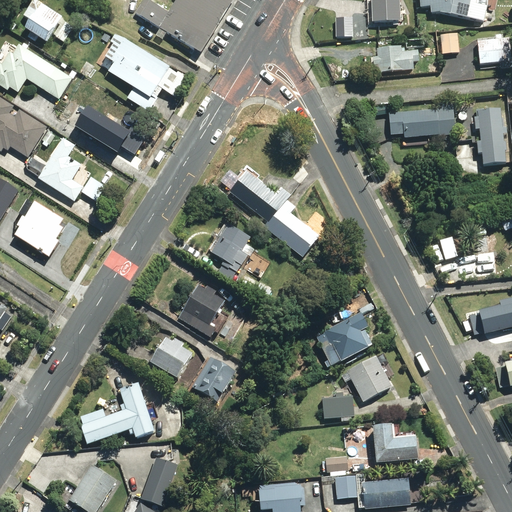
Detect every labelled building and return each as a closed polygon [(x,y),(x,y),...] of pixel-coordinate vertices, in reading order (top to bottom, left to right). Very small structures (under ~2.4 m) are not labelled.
[(144,0),(137,13),(201,51),(231,0),(176,0),(169,13),(148,0),(144,0)] [(371,0),(372,26),(400,25),(399,0),(371,0)] [(440,17),(484,25),(487,10),(476,8),(477,0),(419,0),(420,11),(430,10),(431,18),(440,17)] [(24,34),(44,47),(61,20),(33,2),(22,19),(30,24),(24,34)] [(335,21),(335,40),(353,39),(352,21),(335,21)] [(55,39),(63,45),(73,30),(62,23),(54,35),(57,36),(55,39)] [(89,28),(83,35),(99,48),(105,40),(89,28)] [(440,38),(442,57),(459,56),(457,36),(440,38)] [(479,68),(511,65),(509,42),(478,45),(479,68)] [(159,89),(170,73),(124,43),(111,63),(115,65),(108,75),(133,92),(127,102),(148,116),(163,92),(159,89)] [(26,82),(58,103),(72,82),(17,47),(3,69),(0,66),(0,89),(7,94),(9,90),(17,96),(26,82)] [(378,69),(379,76),(413,73),(413,65),(419,65),(418,54),(401,56),(400,50),(377,52),(377,60),(372,61),(373,69),(378,69)] [(68,66),(78,73),(83,65),(73,58),(68,66)] [(74,85),(80,89),(85,83),(78,79),(74,85)] [(9,150),(27,161),(46,131),(19,114),(14,121),(8,117),(13,110),(0,101),(0,155),(2,152),(6,154),(9,150)] [(84,139),(111,155),(134,117),(107,101),(84,139)] [(405,137),(405,141),(438,139),(455,138),(452,106),(436,107),(437,114),(389,117),(390,139),(405,137)] [(96,113),(87,107),(76,124),(85,129),(96,113)] [(373,110),(374,119),(387,116),(386,108),(373,110)] [(482,158),(483,169),(506,167),(505,155),(507,154),(505,145),(504,145),(500,113),(477,115),(478,121),(474,122),(475,134),(479,133),(481,146),(477,146),(478,158),(482,158)] [(49,147),(54,139),(47,134),(42,143),(49,147)] [(37,183),(73,206),(82,192),(71,184),(80,169),(67,161),(74,150),(62,143),(37,183)] [(159,166),(164,157),(159,154),(153,163),(159,166)] [(268,226),(287,203),(290,199),(280,191),(275,198),(246,174),(229,195),(268,226)] [(102,184),(91,178),(81,195),(92,201),(102,184)] [(296,211),(287,203),(268,226),(264,231),(302,262),(319,242),(290,217),(296,211)] [(13,241),(48,263),(58,247),(55,246),(62,235),(58,232),(62,226),(34,209),(33,211),(26,206),(17,220),(24,224),(13,241)] [(502,221),(506,232),(511,229),(511,218),(511,217),(502,221)] [(235,267),(240,271),(247,260),(241,257),(250,243),(228,229),(211,257),(233,271),(235,267)] [(238,288),(249,295),(254,287),(243,281),(238,288)] [(177,323),(210,343),(215,335),(209,332),(224,308),(213,301),(215,297),(207,292),(204,295),(198,291),(177,323)] [(469,318),(474,338),(484,336),(485,339),(511,332),(511,302),(499,306),(500,310),(469,318)] [(320,351),(331,371),(340,366),(341,367),(368,353),(360,337),(367,334),(360,320),(323,339),(328,347),(320,351)] [(148,371),(175,387),(192,360),(181,354),(183,349),(174,344),(172,348),(165,344),(148,371)] [(191,391),(216,406),(234,376),(210,361),(191,391)] [(347,376),(363,407),(392,391),(375,361),(347,376)] [(511,367),(495,372),(500,391),(509,388),(510,393),(511,392),(511,367)] [(80,431),(86,450),(131,435),(135,445),(153,439),(138,391),(119,397),(125,416),(80,431)] [(279,391),(269,396),(273,404),(283,400),(279,391)] [(322,403),(324,423),(354,420),(352,400),(322,403)] [(372,434),(376,470),(417,467),(415,445),(393,447),(392,432),(372,434)] [(177,466),(155,458),(139,502),(161,511),(177,466)] [(325,463),(327,477),(348,475),(347,461),(325,463)] [(67,505),(77,511),(99,511),(116,487),(90,470),(67,505)] [(347,483),(349,505),(361,503),(359,482),(347,483)] [(300,511),(299,483),(256,486),(257,511),(300,511)] [(363,488),(365,511),(379,511),(410,510),(408,484),(363,488)]
